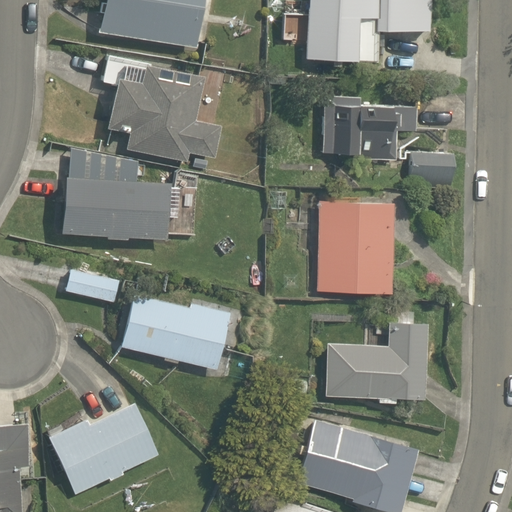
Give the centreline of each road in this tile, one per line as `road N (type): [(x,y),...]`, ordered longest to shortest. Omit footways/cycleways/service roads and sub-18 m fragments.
road 1 (residential): [(472,511),(496,443),(503,0)]
road 2 (residential): [(17,0),(0,162)]
